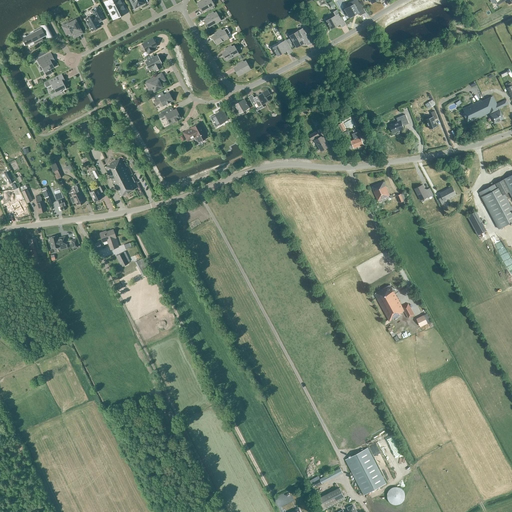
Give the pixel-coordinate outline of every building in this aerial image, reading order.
[(121,0),(108,0),(105,2),(113,19),(128,12),(121,0)] [(129,0),(131,4),(132,4),(134,9),(145,3),(143,0),(129,0)] [(210,0),(203,0),(197,4),(202,12),(207,9),(208,10),(212,8),(211,6),(214,5),(210,0)] [(360,15),(366,12),(358,0),(354,0),(349,3),(351,6),(345,9),(350,18),(359,12),(360,15)] [(90,9),(93,15),(85,19),(91,31),(94,29),(95,31),(98,29),(97,28),(100,26),(99,26),(97,23),(104,19),(97,6),(90,9)] [(342,27),(346,25),(340,13),(339,14),(337,10),(333,12),(335,16),(327,20),(331,29),(332,29),(331,27),(340,23),(342,27)] [(204,19),(208,27),(220,20),(216,12),(214,14),(213,12),(209,15),(209,16),(204,19)] [(66,31),(67,34),(71,32),(74,37),(82,33),(80,29),(81,29),(78,23),(77,24),(75,20),(67,24),(67,25),(63,27),(65,31),(66,31)] [(23,36),(23,38),(22,39),(25,46),(29,44),(30,46),(43,40),(42,37),(45,35),(47,38),(48,38),(53,37),(47,25),(40,25),(41,27),(29,33),(30,35),(26,36),(25,35),(24,35),(23,36)] [(217,33),(212,36),(216,45),(228,38),(226,34),(229,32),(227,28),(221,31),(221,30),(216,32),(217,33)] [(307,45),(311,43),(303,28),(290,36),(297,47),(296,46),(305,41),(307,45)] [(157,46),(153,39),(149,41),(149,40),(145,42),(146,43),(142,44),(146,51),(147,51),(148,54),(155,51),(153,47),(156,46),(157,46)] [(286,40),(273,47),(278,56),(278,54),(286,49),(289,54),(292,52),(286,40)] [(238,54),(234,46),(231,47),(231,46),(226,48),(227,50),(222,53),(226,61),(238,54)] [(55,62),(50,53),(37,60),(39,64),(41,64),(46,76),(52,73),(50,69),(54,67),(51,63),(55,62)] [(153,67),(154,70),(156,70),(161,67),(161,66),(160,63),(161,63),(157,56),(154,57),(153,55),(146,58),(148,61),(146,62),(146,63),(149,68),(150,68),(153,67)] [(250,69),(245,61),(243,62),(242,61),(238,63),(239,65),(233,68),(238,76),(250,69)] [(165,80),(161,74),(145,82),(149,90),(152,88),(154,91),(162,87),(159,83),(165,80)] [(57,94),(61,92),(62,94),(64,92),(63,90),(66,89),(64,85),(63,85),(60,80),(63,79),(61,75),(44,83),(46,87),(52,84),(57,94)] [(254,98),(252,95),(248,97),(256,111),(263,107),(262,104),(267,101),(265,97),(270,95),(267,90),(254,98)] [(161,107),(173,101),(169,93),(164,95),(162,92),(156,95),(157,98),(153,100),(156,105),(159,103),(161,107)] [(495,123),(504,118),(499,108),(509,103),(507,99),(497,104),(493,95),(482,101),(481,99),(470,105),(467,106),(463,108),(464,112),(463,113),(468,123),(489,112),(495,123)] [(233,101),(230,104),(238,118),(244,114),(243,111),(249,108),(244,99),(235,104),(233,101)] [(428,109),(435,105),(432,100),(425,104),(428,109)] [(160,118),(164,116),(167,120),(168,119),(170,123),(173,121),(174,123),(178,121),(177,119),(180,117),(178,114),(180,114),(177,109),(176,110),(176,109),(172,112),(169,108),(158,114),(160,118)] [(210,117),(215,127),(228,120),(222,108),(218,110),(219,112),(210,117)] [(437,126),(434,119),(438,118),(435,110),(431,112),(433,116),(426,119),(430,129),(437,126)] [(99,121),(108,116),(106,112),(97,117),(99,121)] [(404,124),(404,125),(409,123),(405,114),(397,118),(398,121),(390,125),(393,133),(397,131),(397,130),(404,128),(403,125),(404,124)] [(203,132),(199,123),(191,128),(192,129),(184,133),(188,140),(196,136),(199,142),(206,138),(205,135),(206,135),(204,132),(203,132)] [(315,140),(321,150),(325,147),(326,148),(329,146),(327,141),(326,142),(322,136),(319,138),(318,136),(319,135),(317,131),(310,135),(312,139),(315,137),(316,139),(315,140)] [(351,141),(351,142),(348,143),(350,148),(353,147),(354,148),(360,145),(360,146),(363,145),(363,144),(358,132),(352,134),(355,140),(351,141)] [(119,159),(109,164),(109,165),(105,167),(120,197),(135,189),(119,159)] [(139,168),(135,161),(130,163),(134,171),(139,168)] [(57,179),(62,177),(58,169),(53,172),(57,179)] [(96,169),(90,172),(94,180),(100,176),(96,169)] [(511,174),(480,192),(499,228),(511,221),(511,209),(504,194),(509,191),(511,196),(511,174)] [(377,201),(389,196),(383,182),(372,187),(377,201)] [(99,193),(104,191),(101,184),(96,187),(97,189),(90,193),(92,197),(94,201),(101,198),(99,193)] [(425,190),(422,185),(415,189),(421,200),(428,197),(429,198),(433,195),(430,188),(425,190)] [(81,204),(84,202),(79,192),(77,189),(78,188),(77,186),(76,186),(74,187),(73,187),(76,194),(72,195),(73,196),(71,197),(70,199),(73,203),(74,203),(76,202),(77,206),(81,204)] [(456,194),(452,187),(440,193),(444,201),(456,194)] [(27,203),(33,201),(27,189),(22,192),(27,203)] [(50,196),(48,189),(42,191),(45,198),(47,197),(50,204),(54,203),(51,195),(50,196)] [(61,210),(67,208),(64,198),(62,192),(54,194),(56,201),(58,200),(60,207),(59,207),(60,210),(61,210)] [(406,201),(403,193),(396,196),(400,204),(404,202),(406,201)] [(39,213),(47,211),(44,201),(42,202),(41,197),(40,197),(40,195),(35,196),(37,203),(36,203),(39,213)] [(16,213),(17,216),(24,212),(18,202),(10,206),(8,203),(4,206),(8,215),(13,212),(14,214),(16,213)] [(106,231),(99,233),(103,242),(107,241),(110,250),(118,247),(115,238),(116,238),(113,229),(106,232),(106,231)] [(56,236),(49,237),(52,249),(59,247),(59,246),(67,244),(65,236),(57,238),(56,236)] [(35,238),(28,239),(30,248),(32,248),(33,249),(31,250),(33,261),(38,260),(35,247),(37,247),(35,238)] [(116,256),(121,267),(128,263),(123,252),(116,256)] [(151,274),(142,258),(135,262),(139,270),(140,270),(143,276),(144,275),(146,277),(151,274)] [(409,318),(415,314),(408,303),(403,307),(390,285),(374,294),(390,321),(401,314),(400,313),(404,310),(409,318)] [(428,323),(424,314),(416,318),(420,326),(428,323)] [(385,483),(381,474),(367,448),(345,459),(359,486),(363,495),(385,483)] [(343,472),(341,468),(319,479),(314,482),(316,486),(322,483),(322,484),(338,475),(338,474),(343,472)] [(400,487),(399,487),(398,487),(397,486),(396,486),(395,486),(394,486),(394,487),(393,487),(392,487),(391,488),(390,489),(389,489),(389,490),(388,491),(388,492),(387,493),(387,494),(387,495),(387,496),(387,497),(387,498),(388,499),(388,500),(389,500),(389,501),(390,502),(391,503),(392,503),(393,504),(394,504),(395,504),(396,504),(397,504),(398,504),(399,504),(400,503),(401,503),(402,502),(403,501),(403,500),(404,500),(404,499),(405,498),(405,497),(405,496),(405,495),(405,494),(405,493),(404,492),(404,491),(403,490),(403,489),(402,489),(401,488),(400,487)] [(318,500),(324,511),(346,498),(340,487),(318,500)]
